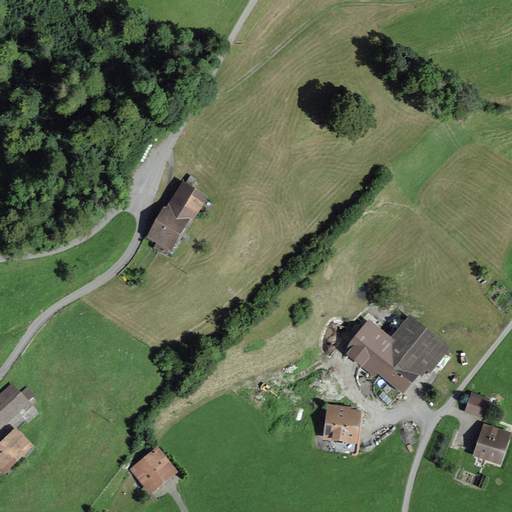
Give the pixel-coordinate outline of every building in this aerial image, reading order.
[(170,246),(187,218),(191,220),(204,199),(184,186),(166,214),(164,213),(151,234),(170,246)] [(446,350),(411,320),(393,341),(370,323),(348,350),(376,373),(379,369),(402,389),(425,361),(432,367),(446,350)] [(12,384),(0,394),(0,429),(37,397),(28,387),(20,394),(12,384)] [(473,396),(468,410),(482,415),(487,400),(473,396)] [(330,408),(326,437),(335,438),(334,440),(336,443),(342,444),(344,441),(345,439),(354,440),(358,416),(338,414),(339,409),(330,408)] [(505,436),(486,429),(477,452),(496,459),(505,436)] [(16,431),(0,446),(0,465),(4,469),(29,445),(16,431)] [(155,455),(134,471),(149,489),(171,472),(156,454),(155,454),(154,453),(155,455)]
